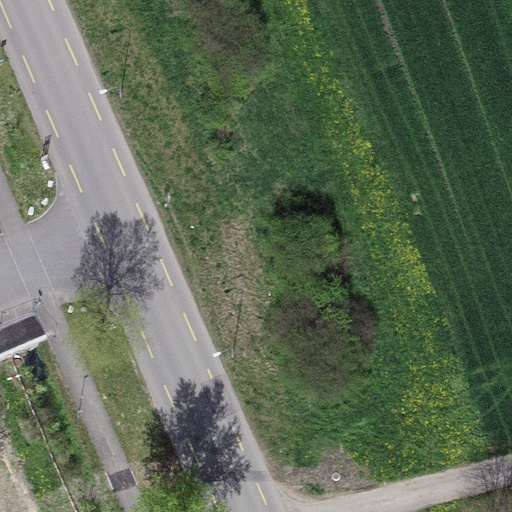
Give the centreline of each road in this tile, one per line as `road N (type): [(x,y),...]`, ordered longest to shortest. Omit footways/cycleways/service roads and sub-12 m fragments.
road 1 (unclassified): [(238,511),(18,0)]
road 2 (unclassified): [(511,476),(367,511)]
